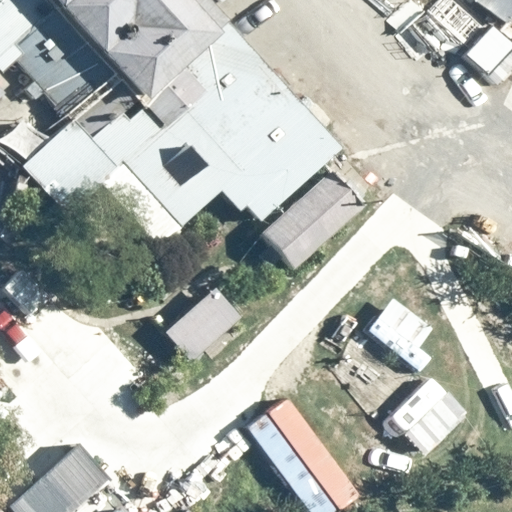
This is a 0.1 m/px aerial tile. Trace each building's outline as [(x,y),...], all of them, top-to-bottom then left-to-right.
[(61,125),(42,142),(19,118),(0,135),(0,175),(2,178),(12,169),(52,214),(88,182),(149,249),(206,197),(224,218),(233,210),(244,223),(322,152),(207,24),(184,0),(0,0),(0,97),(7,91),(0,82),(0,65),(7,59),(61,125)] [(351,214),(317,174),(245,236),(278,276),(351,214)] [(228,319),(201,287),(150,331),(177,362),(228,319)] [(362,331),(406,373),(420,358),(408,347),(421,333),(389,302),(362,331)] [(422,403),(406,382),(368,412),(384,433),(422,403)] [(511,447),(511,403),(473,417),(487,456),(511,447)] [(460,458),(449,418),(357,441),(367,482),(460,458)] [(294,478),(277,482),(282,503),(340,488),(328,440),(287,450),(294,478)] [(222,511),(185,471),(164,490),(174,502),(165,510),(167,511),(222,511)]
